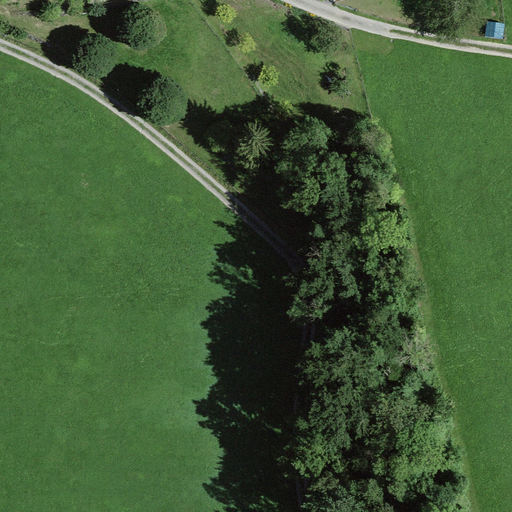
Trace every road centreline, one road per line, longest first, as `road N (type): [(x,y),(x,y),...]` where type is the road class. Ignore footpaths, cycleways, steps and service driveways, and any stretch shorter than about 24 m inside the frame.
road 1 (track): [(309,511),(313,281),(266,227),(151,131),(62,72),(0,46)]
road 2 (track): [(511,53),(345,21),(300,0)]
